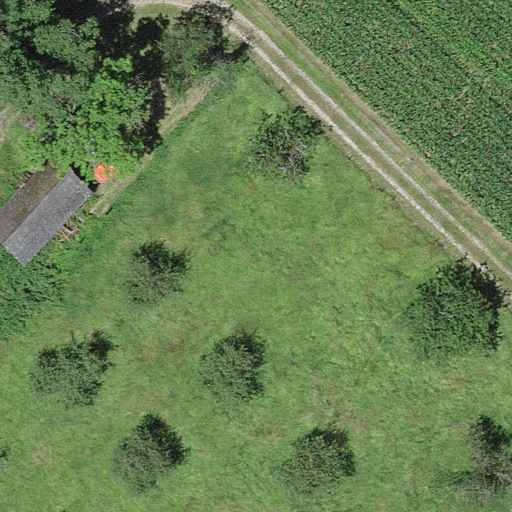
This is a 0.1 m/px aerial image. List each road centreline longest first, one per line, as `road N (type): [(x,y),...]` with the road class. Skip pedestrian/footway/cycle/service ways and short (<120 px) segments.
road 1 (track): [(202,0),(231,15),(511,288)]
road 2 (track): [(0,113),(109,5),(128,0)]
